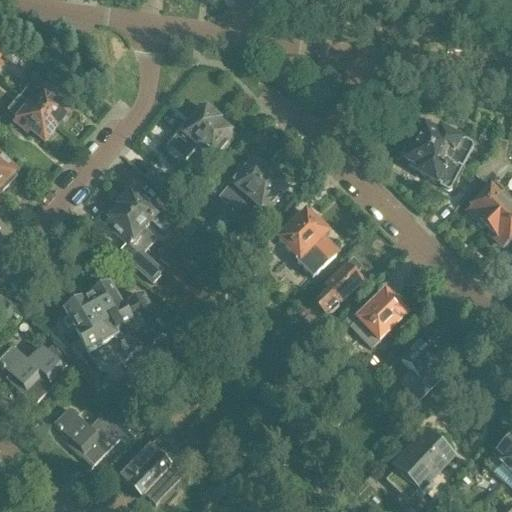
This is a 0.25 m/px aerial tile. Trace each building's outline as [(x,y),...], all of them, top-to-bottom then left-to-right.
[(487,3),(472,17),(483,29),(498,15),(487,3)] [(45,88),(35,80),(20,99),(56,129),(69,113),(55,102),(58,98),(45,88)] [(56,129),(20,99),(19,99),(29,107),(26,112),(18,105),(10,114),(18,121),(14,125),(26,135),(29,132),(43,144),(56,129)] [(218,122),(202,108),(191,121),(190,121),(168,147),(177,155),(189,141),(197,148),(218,122)] [(203,177),(225,150),(224,150),(234,138),(228,134),(228,130),(218,122),(197,148),(205,155),(194,169),(203,177)] [(423,128),(413,145),(457,168),(461,170),(472,150),(471,145),(463,141),(462,143),(439,130),(436,135),(423,128)] [(496,168),(502,162),(506,145),(496,142),(492,159),(489,161),(496,168)] [(439,189),(449,194),(452,189),(454,189),(463,171),(461,170),(457,168),(413,145),(404,162),(419,170),(416,175),(440,187),(439,189)] [(0,189),(16,173),(0,158),(0,189)] [(481,184),(483,182),(496,168),(489,161),(474,177),(481,184)] [(258,167),(252,162),(246,169),(242,165),(234,174),(238,177),(226,191),(224,189),(219,195),(221,197),(219,199),(228,207),(240,193),(248,200),(270,174),(261,167),(258,167)] [(485,230),(507,207),(498,198),(502,194),(493,185),(510,169),(502,162),(496,168),(483,182),(490,189),(467,212),(477,222),(476,225),(481,230),(484,229),(485,230)] [(153,171),(145,180),(157,193),(166,184),(153,171)] [(253,229),(277,202),(276,202),(287,189),(270,174),(248,200),(256,207),(244,221),(253,229)] [(159,195),(168,204),(180,191),(171,183),(159,195)] [(170,225),(134,192),(118,208),(143,231),(151,223),(162,233),(170,225)] [(196,230),(210,216),(205,211),(210,206),(205,201),(185,220),(196,230)] [(511,203),(507,207),(485,230),(487,232),(486,235),(492,241),(495,240),(504,249),(511,240),(511,203)] [(142,260),(150,252),(136,239),(143,231),(118,208),(110,217),(110,220),(105,225),(142,260)] [(306,215),(279,242),(300,264),(298,265),(312,279),(337,255),(322,240),(327,236),(323,232),(323,230),(319,226),(317,226),(306,215)] [(189,240),(198,232),(196,230),(185,220),(177,228),(189,240)] [(264,241),(248,260),(258,268),(274,250),(264,241)] [(230,256),(225,262),(234,271),(240,264),(230,256)] [(340,304),(361,283),(354,276),(360,270),(351,262),(325,289),(329,294),(315,308),(325,318),(339,304),(340,304)] [(121,311),(109,290),(65,316),(66,317),(59,321),(57,324),(65,336),(67,337),(75,333),(88,356),(92,363),(94,362),(97,369),(99,368),(103,375),(165,339),(142,299),(121,311)] [(372,350),(379,344),(406,317),(402,313),(402,311),(398,306),(395,306),(385,296),(366,314),(360,308),(345,323),(372,350)] [(0,313),(6,320),(16,310),(6,300),(0,306),(0,313)] [(215,355),(178,319),(166,331),(174,339),(163,350),(182,370),(199,353),(208,363),(215,355)] [(303,360),(321,342),(310,332),(292,349),(303,360)] [(421,384),(447,358),(427,338),(400,363),(421,384)] [(72,369),(51,348),(31,368),(11,349),(0,360),(0,369),(3,372),(4,371),(9,377),(6,380),(33,408),(72,369)] [(366,394),(398,361),(391,355),(379,367),(378,367),(366,379),(358,387),(366,394)] [(366,379),(378,367),(368,357),(356,370),(366,379)] [(272,396),(264,388),(258,394),(266,402),(272,396)] [(172,434),(202,401),(192,392),(161,424),(172,434)] [(68,411),(52,427),(56,431),(60,435),(60,434),(68,442),(65,445),(90,471),(133,428),(121,416),(115,421),(111,416),(104,423),(99,419),(87,431),(68,411)] [(160,438),(119,480),(141,501),(144,497),(155,508),(178,483),(168,474),(181,459),(160,438)] [(511,438),(492,459),(493,459),(485,468),(503,485),(511,476),(511,438)] [(420,500),(432,488),(427,483),(440,469),(439,468),(447,459),(427,440),(408,461),(402,455),(394,464),(400,470),(389,482),(409,500),(414,494),(420,500)] [(511,476),(503,485),(511,493),(511,476)] [(209,511),(211,511),(230,494),(218,483),(199,502),(209,511)]
